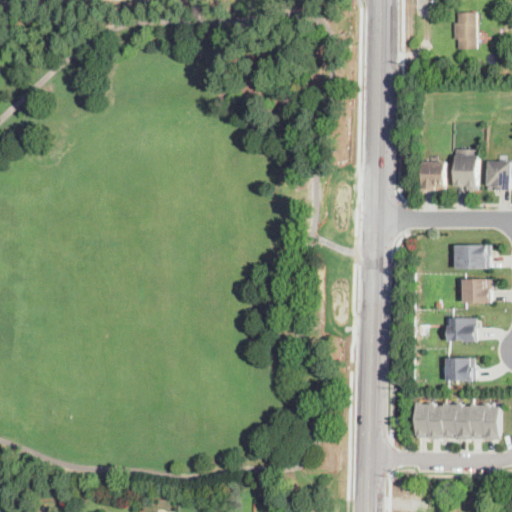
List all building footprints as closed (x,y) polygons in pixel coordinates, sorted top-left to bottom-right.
[(480,32),(480,39),(480,48),(461,48),(461,38),(457,38),(456,29),(456,22),(460,22),(460,12),(479,12),(480,32)] [(457,188),(482,188),(482,148),(457,148),(457,188)] [(511,159),(511,189),(492,189),(492,185),(490,184),(491,159),(511,159)] [(449,160),(449,189),(425,188),(425,160),(449,160)] [(494,267),(460,267),(460,243),(496,243),(496,254),(494,254),(494,267)] [(496,301),(467,301),(467,277),(496,278),(496,301)] [(479,325),(482,325),(482,339),(451,338),(451,325),(455,325),(455,316),(479,316),(479,325)] [(478,378),(450,379),(450,356),(477,357),(477,366),(478,366),(478,378)] [(425,401),(425,402),(433,402),(433,401),(438,401),(438,404),(447,404),(447,401),(452,401),(452,403),(461,403),(461,402),(466,402),(466,405),(474,405),(474,402),(480,402),(480,403),(488,403),(488,402),(494,402),(494,405),(504,405),(503,435),(502,435),(502,438),(496,438),(496,439),(488,439),(488,437),(460,438),(460,437),(447,437),(441,437),(441,438),(433,438),(433,436),(418,436),(419,433),(419,401),(425,401)]
